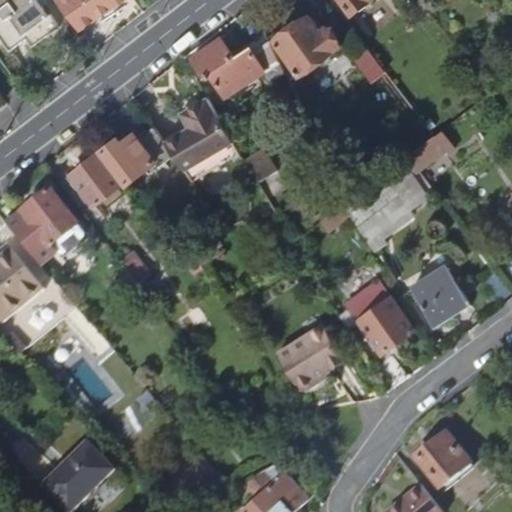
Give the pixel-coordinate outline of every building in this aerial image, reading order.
[(39,0),(0,0),(0,1),(4,7),(0,9),(4,14),(0,17),(0,36),(11,51),(27,39),(34,47),(63,25),(53,12),(50,14),(39,0)] [(64,0),(63,1),(86,30),(128,0),(64,0)] [(345,0),(357,16),(376,0),(345,0)] [(283,46),(277,50),(290,75),(295,83),(306,75),(309,78),(349,48),(335,29),(329,34),(316,17),(281,44),(283,46)] [(217,77),(232,99),(269,75),(277,84),(290,75),(277,50),(274,45),(258,57),(255,51),(238,61),(226,42),(197,62),(210,82),(217,77)] [(358,62),(375,86),(389,76),(371,53),(358,62)] [(238,143),(211,99),(184,116),(192,129),(168,144),(174,153),(189,173),(238,143)] [(297,109),(307,128),(316,123),(306,104),(297,109)] [(105,154),(130,186),(174,153),(168,144),(162,136),(146,147),(137,137),(125,146),(121,141),(105,154)] [(437,138),(408,160),(420,176),(424,173),(449,154),(437,138)] [(270,151),(250,163),(254,169),(273,157),(270,151)] [(101,156),(62,186),(82,211),(93,202),(96,207),(124,186),(101,156)] [(393,172),(403,188),(420,176),(408,160),(393,172)] [(355,201),(385,241),(417,216),(391,174),(355,201)] [(25,216),(11,228),(44,267),(58,255),(54,250),(81,229),(53,192),(24,214),(25,216)] [(348,206),(326,223),(334,233),(355,218),(348,206)] [(216,256),(205,239),(192,247),(198,255),(203,264),(216,256)] [(0,314),(5,322),(46,288),(15,251),(0,263),(0,314)] [(123,265),(130,274),(140,288),(153,277),(137,255),(123,265)] [(189,261),(200,276),(208,270),(203,264),(198,255),(189,261)] [(416,293),(438,326),(472,303),(451,270),(416,293)] [(119,283),(130,296),(140,288),(130,274),(119,283)] [(357,299),(389,352),(421,331),(388,279),(357,299)] [(283,352),(309,391),(323,381),(320,377),(326,373),(351,358),(327,322),(283,352)] [(378,365),(396,391),(409,381),(393,355),(378,365)] [(449,437),(418,459),(443,492),(474,469),(449,437)] [(92,442),(48,487),(73,511),(79,511),(120,470),(92,442)] [(260,504),(251,511),(301,511),(310,504),(289,479),(276,491),(263,476),(244,487),(260,504)] [(448,511),(437,499),(423,484),(391,511),(448,511)]
